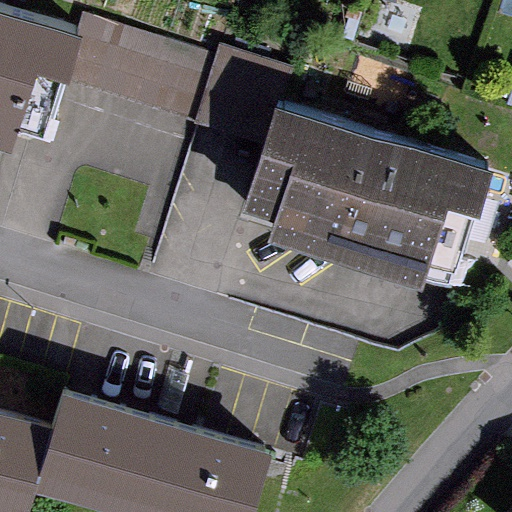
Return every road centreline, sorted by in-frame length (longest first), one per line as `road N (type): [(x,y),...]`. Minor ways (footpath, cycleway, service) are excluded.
road 1 (residential): [(312,351),(0,257)]
road 2 (residential): [(411,511),(511,399)]
